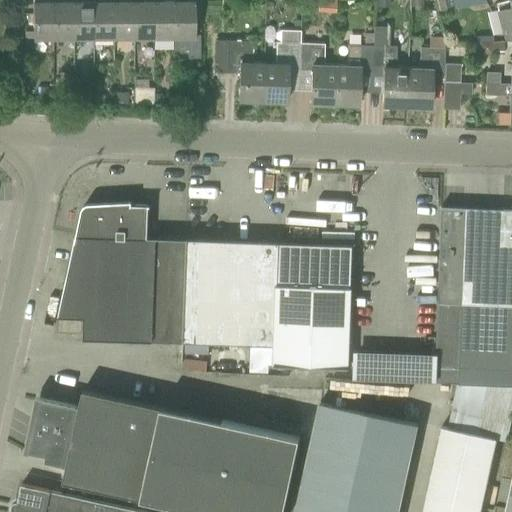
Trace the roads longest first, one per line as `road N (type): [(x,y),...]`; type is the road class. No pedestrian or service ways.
road 1 (residential): [(511,150),(50,137)]
road 2 (residential): [(0,371),(50,137)]
